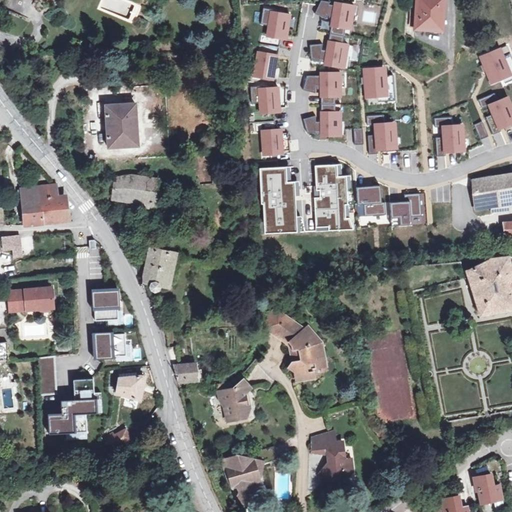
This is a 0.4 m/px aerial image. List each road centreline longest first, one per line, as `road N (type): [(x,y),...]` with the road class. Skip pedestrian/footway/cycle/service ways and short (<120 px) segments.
road 1 (secondary): [(213,511),(180,435),(145,315),(99,225)]
road 2 (secondary): [(99,225),(0,98)]
road 3 (residential): [(507,437),(386,511)]
